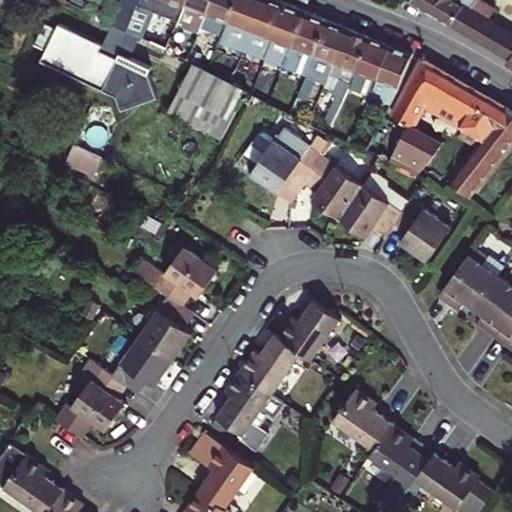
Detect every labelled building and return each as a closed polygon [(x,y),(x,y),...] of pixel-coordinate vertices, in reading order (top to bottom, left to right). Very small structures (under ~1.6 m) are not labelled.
[(184,3),(185,0),(122,0),(114,23),(127,29),(152,41),(166,12),(179,17),(184,3)] [(185,0),(184,3),(207,12),(211,0),(185,0)] [(222,34),(228,19),(235,0),(211,0),(207,12),(202,24),(222,34)] [(235,0),(228,19),(251,28),(261,0),(235,0)] [(267,50),(268,47),(285,3),(277,0),(261,0),(251,28),(245,42),(267,50)] [(411,0),(430,11),(450,23),(464,0),(411,0)] [(472,12),(476,5),(470,2),(471,0),(464,0),(450,23),(465,32),(480,41),(490,24),(490,22),(472,12)] [(6,1),(0,13),(0,37),(12,12),(14,5),(6,1)] [(285,3),(268,47),(288,54),(306,12),(296,7),(285,3)] [(494,14),(476,5),(472,12),(490,22),(494,14)] [(306,12),(288,54),(310,63),(314,53),(328,20),(322,17),(315,15),(306,12)] [(328,20),(314,53),(335,61),(348,28),(338,24),(328,20)] [(46,48),(56,26),(47,21),(36,43),(46,48)] [(152,64),(120,49),(118,55),(109,51),(100,47),(103,41),(59,21),(56,26),(46,48),(41,58),(117,93),(123,108),(158,94),(149,70),(152,64)] [(511,36),(490,24),(480,41),(509,59),(511,55),(511,36)] [(333,121),(351,86),(370,36),(359,32),(348,28),(335,61),(331,73),(341,77),(333,93),(335,95),(325,118),(333,121)] [(370,36),(351,86),(370,94),(372,89),(390,44),(380,40),(370,36)] [(372,89),(370,94),(391,103),(399,87),(413,53),(401,49),(390,44),(372,89)] [(462,82),(421,57),(391,114),(414,127),(436,92),(441,95),(433,109),(465,126),(456,142),(452,140),(450,145),(469,155),(503,107),(462,82)] [(230,81),(208,69),(193,61),(171,109),(222,137),(247,90),(230,81)] [(302,82),(280,72),(272,92),(293,102),(302,82)] [(305,95),(300,106),(312,111),(317,101),(305,95)] [(511,112),(503,107),(469,155),(450,145),(443,141),(422,170),(445,184),(449,178),(471,196),(511,140),(511,112)] [(261,183),(265,183),(279,192),(286,181),(300,190),(304,184),(308,178),(323,155),(283,127),(276,140),(264,132),(259,135),(240,164),(256,176),(256,180),(261,183)] [(443,141),(419,129),(413,129),(407,130),(392,159),(419,173),(422,170),(443,141)] [(87,149),(75,143),(70,153),(97,166),(102,155),(87,149)] [(323,155),(308,178),(322,186),(318,193),(314,198),(328,207),(330,213),(334,215),(339,214),(341,216),(363,183),(323,155)] [(363,183),(403,210),(409,200),(387,186),(390,182),(371,170),(363,183)] [(308,178),(304,184),(318,193),(322,186),(308,178)] [(279,192),(293,201),(300,190),(286,181),(279,192)] [(363,183),(341,216),(343,218),(344,222),(349,225),(354,225),(369,235),(374,228),(377,223),(389,231),(394,224),(397,219),(403,210),(363,183)] [(402,240),(416,249),(417,253),(422,257),(426,256),(429,258),(452,224),(411,198),(409,200),(403,210),(397,219),(410,228),(407,232),(402,240)] [(394,224),(407,232),(410,228),(397,219),(394,224)] [(377,223),(374,228),(386,236),(389,231),(377,223)] [(200,296),(209,283),(213,283),(217,277),(216,272),(218,269),(184,246),(166,272),(147,258),(136,272),(169,295),(180,302),(189,289),(200,296)] [(474,306),(498,273),(484,263),(489,257),(475,247),(440,294),(459,308),(465,299),(474,306)] [(497,335),(511,314),(511,283),(498,273),(474,306),(485,314),(479,322),(497,335)] [(184,351),(183,346),(193,331),(182,324),(191,310),(180,302),(169,295),(141,335),(175,358),(176,355),(181,355),(184,351)] [(297,315),(282,335),(303,350),(313,356),(342,316),(316,298),(302,318),(297,315)] [(511,314),(497,335),(511,345),(511,314)] [(273,391),(303,350),(282,335),(276,331),(262,351),(257,348),(242,370),(273,391)] [(129,384),(136,389),(146,376),(157,384),(167,369),(171,369),(174,365),(173,360),(175,358),(141,335),(114,374),(124,381),(129,384)] [(67,401),(55,417),(62,422),(83,436),(95,419),(107,428),(109,425),(113,426),(117,421),(116,416),(126,401),(120,397),(115,393),(124,381),(114,374),(102,365),(73,405),(67,401)] [(285,399),(273,391),(242,370),(228,391),(233,394),(217,415),(242,432),(238,438),(257,452),(270,433),(260,426),(269,413),(273,416),(285,399)] [(146,376),(136,389),(141,393),(150,379),(146,376)] [(115,393),(120,397),(129,384),(124,381),(115,393)] [(376,448),(395,422),(374,406),(378,401),(357,386),(334,418),(376,448)] [(376,448),(372,453),(412,483),(417,477),(436,451),(395,422),(376,448)] [(255,464),(206,429),(190,451),(215,469),(200,489),(226,507),(255,464)] [(0,457),(0,493),(5,486),(42,511),(46,511),(63,487),(44,473),(48,468),(11,442),(0,457)] [(436,451),(417,477),(465,511),(480,511),(496,491),(479,478),(481,474),(459,459),(455,464),(436,451)] [(85,501),(63,487),(46,511),(86,511),(80,508),(85,501)] [(190,511),(230,511),(232,511),(226,507),(200,489),(186,509),(190,511)]
